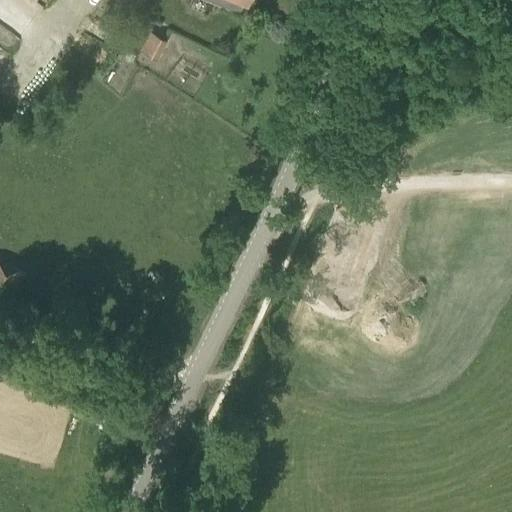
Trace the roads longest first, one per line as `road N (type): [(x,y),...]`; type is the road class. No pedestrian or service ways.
road 1 (secondary): [(129,511),(301,150),(346,0)]
road 2 (track): [(0,332),(195,374)]
